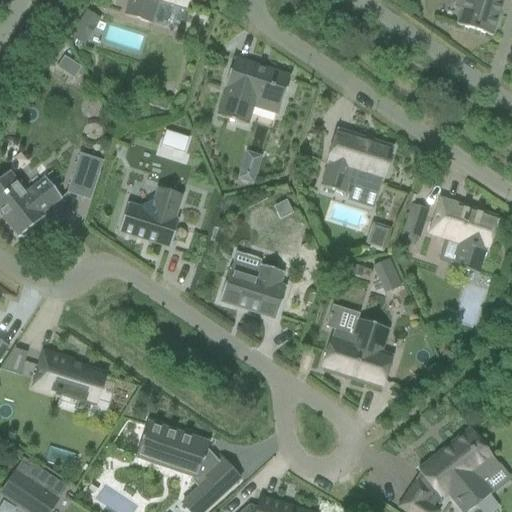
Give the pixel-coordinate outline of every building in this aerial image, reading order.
[(128,0),(124,17),(150,25),(157,3),(184,12),(188,0),(128,0)] [(463,0),(455,26),(491,37),(502,0),(463,0)] [(82,46),(99,20),(85,12),(69,37),(82,46)] [(280,107),(283,97),(289,78),(232,60),(223,89),(225,90),(216,118),(245,127),(252,107),(276,115),(279,107),(280,107)] [(346,185),(376,195),(380,183),(382,184),(393,148),(335,130),(324,166),(326,166),(319,188),(343,196),(346,185)] [(79,156),(74,171),(95,178),(100,163),(79,156)] [(25,194),(12,178),(8,173),(0,179),(0,217),(17,239),(47,215),(45,212),(60,199),(44,179),(25,194)] [(238,180),(252,184),(254,177),(241,173),(238,180)] [(126,205),(117,233),(169,250),(178,221),(174,220),(181,197),(156,189),(152,201),(138,209),(126,205)] [(439,201),(433,220),(428,234),(446,240),(446,239),(459,243),(451,268),(477,276),(485,252),(486,252),(496,219),(456,206),(439,201)] [(410,206),(401,233),(418,238),(426,211),(410,206)] [(367,237),(364,247),(383,254),(386,243),(367,237)] [(387,261),(373,267),(385,294),(399,288),(387,261)] [(228,270),(224,284),(218,303),(275,321),(285,289),(278,286),(282,274),(259,266),(258,271),(232,263),(229,271),(228,270)] [(319,372),(380,391),(391,357),(381,354),(388,331),(356,321),(357,315),(331,307),(324,329),(332,332),(319,372)] [(13,348),(0,368),(0,370),(19,377),(26,354),(13,350),(14,348),(13,348)] [(39,368),(32,389),(54,396),(53,398),(57,399),(58,397),(95,409),(106,374),(74,364),(74,362),(42,352),(37,367),(39,368)] [(134,458),(134,459),(191,478),(189,481),(197,489),(181,504),(187,511),(203,511),(239,480),(221,460),(218,463),(206,450),(208,444),(146,423),(145,427),(144,428),(135,456),(134,458)] [(419,474),(397,506),(406,511),(438,511),(440,511),(432,506),(435,501),(439,499),(440,500),(446,494),(460,511),(467,511),(479,503),(488,495),(490,494),(480,482),(499,468),(498,467),(481,445),(468,430),(417,471),(419,474)] [(0,493),(0,497),(22,511),(50,511),(58,500),(66,487),(23,459),(0,493)] [(84,473),(66,460),(55,475),(73,488),(84,473)] [(298,511),(259,500),(256,509),(248,507),(242,511),(298,511)]
